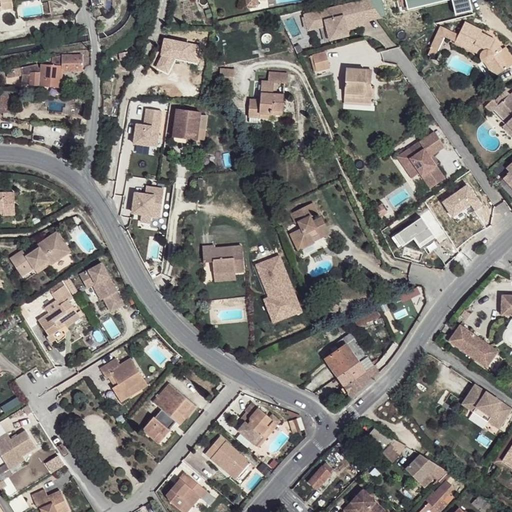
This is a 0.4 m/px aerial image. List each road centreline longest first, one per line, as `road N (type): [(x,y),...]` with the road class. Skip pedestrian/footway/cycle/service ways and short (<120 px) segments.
road 1 (unclassified): [(333,429),(308,403),(197,346),(137,277),(88,190)]
road 2 (residential): [(333,429),(393,377),(460,281),(511,232)]
road 3 (unclassified): [(88,190),(95,42),(87,0)]
